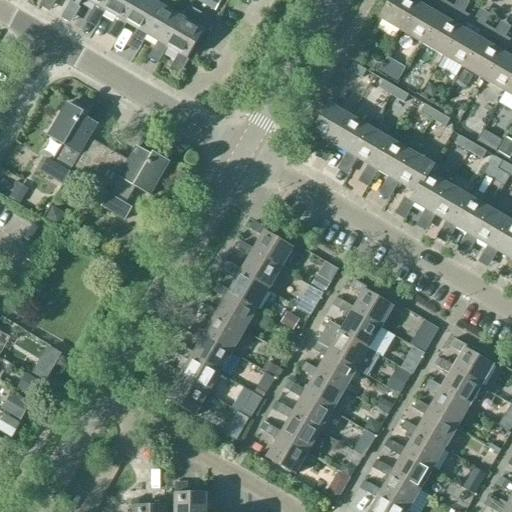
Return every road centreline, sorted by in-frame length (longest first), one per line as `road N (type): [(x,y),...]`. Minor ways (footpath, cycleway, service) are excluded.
road 1 (residential): [(242,157),(511,312)]
road 2 (tertiary): [(103,395),(242,157)]
road 3 (tertiary): [(242,157),(336,0)]
road 4 (residential): [(295,511),(139,419)]
road 5 (residential): [(266,0),(216,89),(198,79),(175,120)]
road 6 (residential): [(175,120),(43,40)]
road 7 (tertiary): [(35,511),(103,395)]
